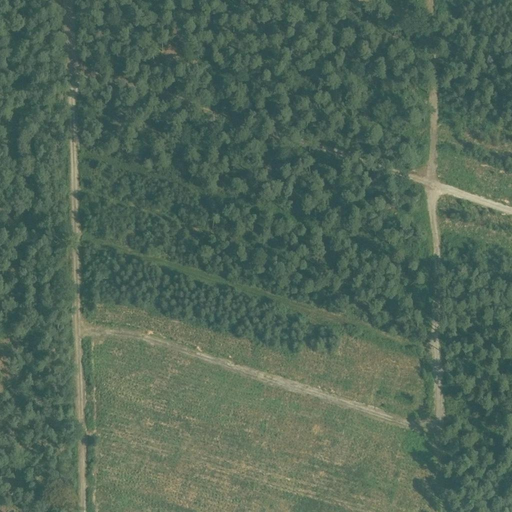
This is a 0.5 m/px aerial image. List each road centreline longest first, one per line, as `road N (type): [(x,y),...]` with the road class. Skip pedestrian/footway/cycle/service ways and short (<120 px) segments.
road 1 (track): [(67,0),(85,511)]
road 2 (track): [(431,0),(440,511)]
